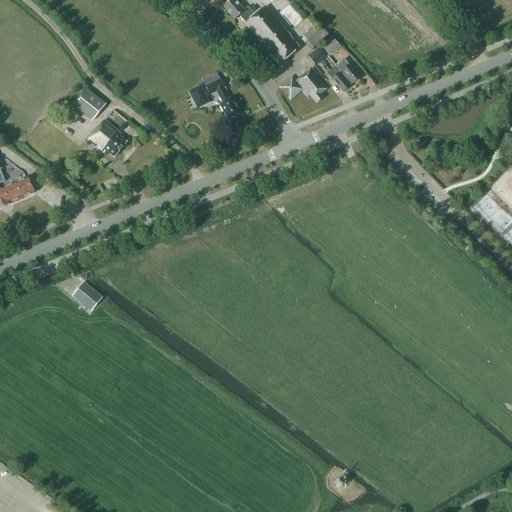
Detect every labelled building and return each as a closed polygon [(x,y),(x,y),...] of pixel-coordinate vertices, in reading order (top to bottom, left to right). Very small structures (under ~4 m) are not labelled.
[(290,36),(265,7),(255,15),(248,7),(244,10),(234,0),(229,0),(222,6),(234,20),(239,16),(245,23),(245,24),(279,65),(299,48),(289,37),(290,36)] [(305,41),(312,49),(324,38),(316,30),(305,41)] [(321,46),(329,55),(337,48),(339,46),(331,37),(321,46)] [(319,47),(308,56),(316,66),(327,57),(319,47)] [(344,59),(336,66),(350,84),(352,82),(353,84),(360,78),(344,59)] [(350,87),(349,85),(350,84),(336,66),(327,74),(343,92),(350,87)] [(280,88),(290,100),(301,90),(307,97),(309,95),(316,103),(323,97),(321,94),(327,89),(311,69),(295,82),(292,78),(280,88)] [(220,104),(221,106),(221,107),(223,112),(224,111),(228,118),(227,119),(228,121),(236,117),(236,116),(239,114),(235,105),(236,105),(233,98),(230,100),(226,92),(220,80),(207,86),(211,95),(218,91),(220,95),(219,96),(223,103),(220,104)] [(190,91),(193,97),(197,95),(200,100),(206,97),(201,86),(199,87),(190,91)] [(92,122),(106,105),(89,92),(76,109),(92,122)] [(105,120),(88,140),(104,153),(105,151),(114,158),(127,142),(116,133),(118,131),(105,120)] [(0,183),(5,181),(0,169),(0,208),(10,204),(10,203),(34,193),(28,178),(0,189),(0,183)] [(91,312),(103,297),(84,282),(72,297),(91,312)] [(343,487),(345,484),(345,481),(342,479),(338,479),(336,482),(337,486),(340,488),(343,487)]
